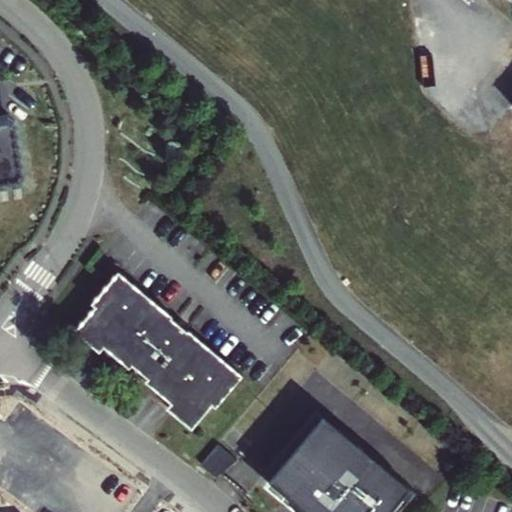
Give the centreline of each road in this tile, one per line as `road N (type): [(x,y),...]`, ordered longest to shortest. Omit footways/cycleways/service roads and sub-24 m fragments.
road 1 (unclassified): [(0,326),(75,215),(88,149),(77,75),(46,32),(8,0)]
road 2 (unclassified): [(224,511),(0,344)]
